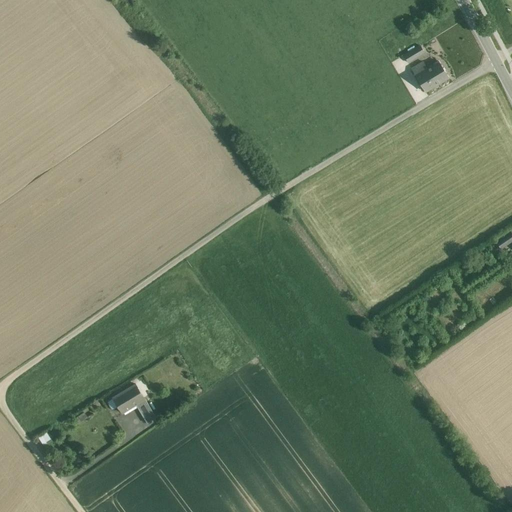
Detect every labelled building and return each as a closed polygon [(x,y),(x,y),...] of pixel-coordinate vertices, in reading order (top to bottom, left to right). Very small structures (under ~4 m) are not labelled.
[(420,46),(404,56),(408,63),(425,53),(420,46)] [(423,62),(412,69),(422,86),(431,81),(424,70),(427,69),(423,62)] [(427,69),(424,70),(431,81),(422,86),(425,92),(448,78),(438,62),(427,69)] [(511,231),(511,232),(497,242),(501,249),(511,241),(511,231)] [(136,384),(113,398),(107,402),(112,410),(118,407),(122,413),(136,405),(145,399),(136,384)] [(156,418),(145,399),(136,405),(147,423),(156,418)] [(74,419),(78,423),(87,417),(84,412),(74,419)] [(38,437),(43,445),(51,440),(46,432),(38,437)]
